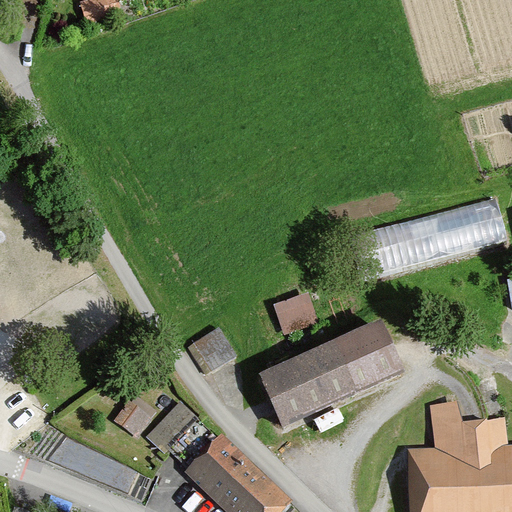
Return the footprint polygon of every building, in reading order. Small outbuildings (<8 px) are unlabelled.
[(508,246),(495,198),(349,236),(362,284),(508,246)] [(308,292),(273,304),(284,335),(319,323),(308,292)] [(289,432),(413,381),(389,324),(266,376),(289,432)] [(219,328),(188,347),(206,376),(237,357),(219,328)] [(117,417),(138,433),(153,415),(132,398),(117,417)] [(511,511),(511,420),(471,422),(470,403),(438,405),(440,450),(411,452),(413,511),(511,511)] [(228,511),(294,511),(301,505),(225,433),(187,472),(228,511)]
